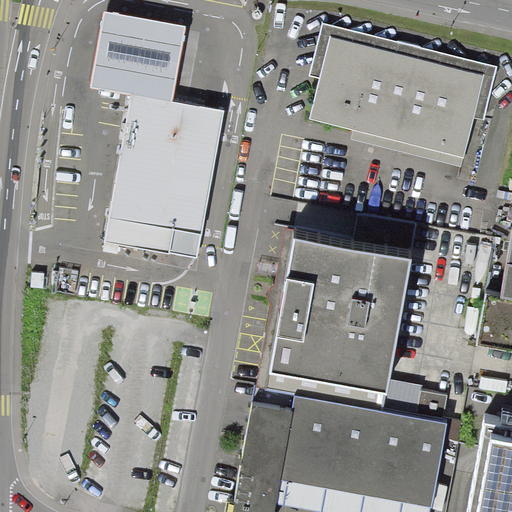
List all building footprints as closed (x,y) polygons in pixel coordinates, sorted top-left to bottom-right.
[(88,88),(127,94),(101,244),(180,257),(196,260),(222,111),(205,108),(169,101),(183,26),(101,12),(88,88)] [(324,35),(303,117),(457,156),(478,74),(324,35)] [(511,202),(510,203),(494,290),(511,293),(511,202)] [(401,256),(282,230),(258,365),(375,385),(401,256)] [(511,293),(494,290),(479,287),(470,341),(511,348),(511,293)] [(425,511),(442,425),(288,398),(272,500),(334,511),(425,511)] [(460,511),(511,511),(511,418),(478,413),(460,511)]
